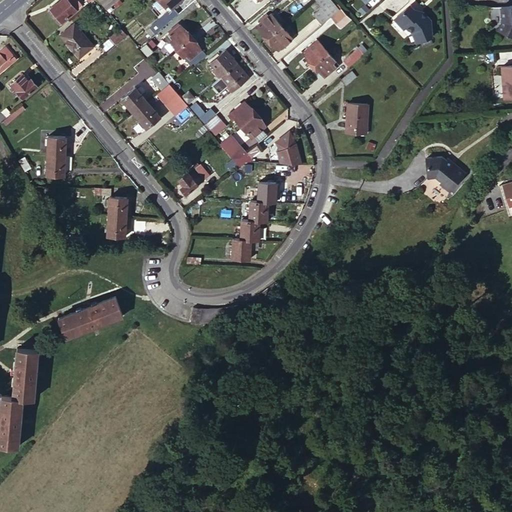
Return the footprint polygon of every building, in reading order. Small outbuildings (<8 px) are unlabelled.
[(73,0),(61,0),(50,9),(61,22),(79,7),(73,0)] [(100,0),(108,8),(117,0),(100,0)] [(167,0),(161,0),(169,9),(172,6),(167,0)] [(315,12),(323,21),(340,7),(334,0),(317,0),(322,6),(315,12)] [(410,5),(393,20),(397,25),(401,30),(404,28),(410,34),(414,44),(431,37),(431,20),(423,12),(416,12),(410,5)] [(511,5),(501,7),(502,20),(497,29),(511,35),(511,5)] [(150,25),(156,32),(165,25),(179,14),(172,6),(169,9),(150,25)] [(345,21),(349,17),(344,11),(340,15),(345,21)] [(258,23),(268,35),(279,25),(272,17),(269,13),(258,23)] [(279,25),(282,23),(275,15),(272,17),(279,25)] [(348,31),(356,25),(349,17),(345,21),(342,24),(348,31)] [(187,37),(190,34),(180,22),(169,32),(179,44),(187,37)] [(288,30),(282,23),(279,25),(285,32),(288,30)] [(74,24),(61,35),(79,57),(93,46),(74,24)] [(146,28),(153,35),(156,32),(150,25),(146,28)] [(279,25),(268,35),(278,46),(289,37),(285,32),(279,25)] [(117,31),(112,35),(116,41),(126,33),(121,27),(119,28),(117,26),(115,28),(117,31)] [(166,34),(177,46),(179,44),(169,32),(166,34)] [(165,43),(171,50),(177,46),(166,34),(164,36),(168,41),(165,43)] [(205,52),(190,34),(187,37),(179,44),(186,52),(194,61),(205,52)] [(151,39),(142,47),(149,55),(154,50),(152,48),(155,45),(155,43),(151,39)] [(305,48),(315,60),(325,50),(318,42),(315,39),(305,48)] [(318,42),(325,50),(328,48),(321,40),(318,42)] [(345,56),(350,62),(368,48),(362,41),(345,56)] [(179,44),(177,46),(183,53),(186,52),(179,44)] [(0,74),(18,58),(9,46),(0,54),(0,74)] [(222,74),(237,61),(225,47),(210,60),(222,74)] [(325,50),(332,58),(335,56),(328,48),(325,50)] [(325,50),(315,60),(325,72),(336,63),(332,58),(325,50)] [(249,74),(237,61),(222,74),(233,87),(237,84),(246,77),(249,74)] [(355,63),(344,72),(349,77),(360,69),(355,63)] [(511,97),(511,64),(502,65),(505,98),(511,97)] [(30,79),(25,73),(13,83),(25,97),(39,85),(33,76),(30,79)] [(160,74),(153,80),(160,88),(167,83),(160,74)] [(251,83),(246,77),(237,84),(242,90),(251,83)] [(157,93),(175,115),(186,105),(169,84),(157,93)] [(121,98),(133,113),(138,109),(147,102),(134,87),(121,98)] [(195,96),(189,102),(206,121),(212,115),(208,110),(204,113),(197,105),(201,103),(199,101),(195,96)] [(245,120),(255,111),(244,99),(234,107),(245,120)] [(138,109),(133,113),(146,128),(160,118),(149,105),(147,102),(138,109)] [(366,105),(348,105),(346,134),(365,135),(366,105)] [(241,123),(245,120),(234,107),(231,110),(241,123)] [(229,112),(239,125),(241,123),(231,110),(229,112)] [(265,123),(255,111),(245,120),(251,127),(255,131),(261,126),(265,123)] [(5,112),(0,116),(0,125),(0,126),(10,117),(5,112)] [(212,115),(206,121),(211,127),(221,118),(216,112),(212,115)] [(251,127),(245,120),(241,123),(247,130),(248,129),(251,127)] [(266,132),(261,126),(255,131),(254,132),(259,138),(266,132)] [(297,142),(290,130),(275,142),(279,150),(277,152),(280,164),(293,166),(303,164),(297,142)] [(220,141),(236,160),(236,159),(246,150),(230,132),(220,141)] [(52,136),(51,155),(68,155),(69,137),(52,136)] [(236,160),(240,165),(244,162),(251,156),(246,150),(236,159),(236,160)] [(34,166),(27,155),(21,158),(28,170),(34,166)] [(68,155),(51,155),(50,175),(67,176),(67,170),(68,155)] [(441,184),(450,192),(467,173),(456,163),(455,165),(443,156),(427,157),(429,177),(436,177),(443,182),(441,184)] [(196,164),(187,172),(197,185),(208,175),(200,165),(198,167),(196,164)] [(197,185),(187,172),(178,179),(184,186),(181,188),(186,194),(197,185)] [(258,181),(256,201),(267,202),(275,202),(275,182),(258,181)] [(111,214),(128,215),(128,194),(112,193),(111,214)] [(256,201),(249,200),(248,220),(260,221),(260,222),(266,222),(267,202),(256,201)] [(128,236),(128,215),(111,214),(111,236),(128,236)] [(248,220),(241,220),(240,239),(250,239),(250,240),(258,241),(260,222),(260,221),(248,220)] [(240,239),(233,238),(231,259),(249,259),(250,240),(250,239),(240,239)] [(284,294),(275,283),(272,286),(281,297),(284,294)] [(281,297),(272,286),(267,290),(276,301),(281,297)] [(276,301),(267,290),(261,294),(269,306),(276,301)] [(256,298),(263,310),(269,306),(261,294),(256,298)] [(125,315),(117,296),(61,318),(68,337),(125,315)] [(256,298),(249,303),(255,315),(263,310),(256,298)] [(242,319),(240,306),(232,307),(234,321),(242,319)] [(234,321),(232,307),(226,308),(226,322),(234,321)] [(201,308),(195,308),(192,321),(201,322),(201,308)] [(201,308),(201,322),(209,322),(210,309),(201,308)] [(226,322),(226,308),(218,309),(218,323),(226,322)] [(210,309),(209,322),(218,323),(218,309),(210,309)] [(20,347),(14,397),(24,398),(34,399),(40,350),(20,347)] [(24,398),(14,397),(4,396),(0,428),(0,443),(18,445),(24,398)]
